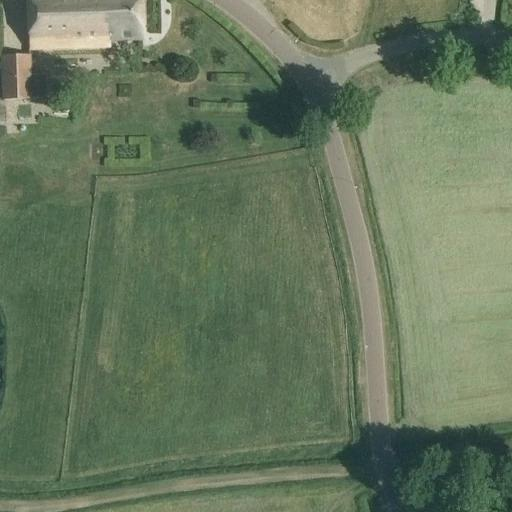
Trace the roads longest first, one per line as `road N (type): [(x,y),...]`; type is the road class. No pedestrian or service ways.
road 1 (unclassified): [(315,83),(365,262),(385,475),(401,511)]
road 2 (unclassified): [(315,83),(387,49),(511,40)]
road 3 (unclassified): [(224,0),(315,83)]
